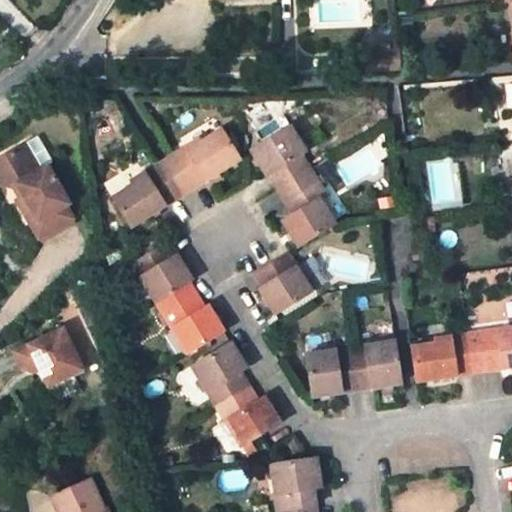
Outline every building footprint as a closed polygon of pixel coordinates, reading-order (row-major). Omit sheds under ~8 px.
[(401,52),(375,54),(376,72),(402,71),(401,52)] [(263,171),(267,177),(269,176),(278,190),(307,172),(311,170),(302,155),(306,153),(290,127),(251,151),(263,171)] [(210,179),(240,160),(222,131),(188,151),(186,148),(171,157),(191,190),(210,179)] [(26,148),(0,163),(0,187),(15,191),(19,188),(40,224),(48,237),(75,222),(67,209),(71,207),(48,169),(54,166),(39,140),(26,148)] [(191,190),(171,157),(165,161),(160,164),(180,197),(186,194),(191,190)] [(147,177),(114,198),(132,227),(167,206),(180,197),(160,164),(145,174),(147,177)] [(307,172),(278,190),(285,202),(318,182),(311,170),(307,172)] [(334,225),(320,200),(326,196),(318,182),(285,202),(293,215),(283,221),(289,230),(299,247),(334,225)] [(40,224),(33,228),(41,242),(48,237),(40,224)] [(134,265),(158,304),(190,283),(191,283),(193,281),(183,265),(177,255),(175,257),(167,245),(134,265)] [(312,293),(288,254),(254,275),(263,288),(260,290),(266,300),(275,315),(312,293)] [(190,283),(158,304),(165,316),(198,295),(190,283)] [(189,354),(225,332),(214,314),(209,306),(206,309),(198,295),(165,316),(189,354)] [(511,332),(499,335),(498,331),(481,334),(487,373),(500,371),(511,368),(511,332)] [(16,356),(23,372),(30,375),(40,370),(49,390),(83,374),(64,334),(16,356)] [(487,373),(481,334),(467,336),(470,360),(473,375),(487,373)] [(444,379),(473,375),(470,360),(467,336),(451,338),(451,342),(411,348),(416,383),(444,379)] [(231,343),(193,367),(218,408),(233,399),(251,388),(240,371),(246,367),(240,357),(231,343)] [(395,343),(366,347),(366,351),(351,353),(357,391),(357,392),(382,388),(401,386),(395,343)] [(357,391),(351,353),(335,356),(335,352),(306,357),(313,399),(338,395),(357,392),(357,391)] [(218,408),(243,447),(281,424),(274,412),(265,398),(260,402),(251,388),(233,399),(218,408)] [(273,466),(279,511),(286,511),(318,508),(317,499),(316,490),(323,489),(319,459),(273,466)] [(106,511),(93,483),(55,500),(59,511),(108,511),(109,511),(108,511),(106,511)]
